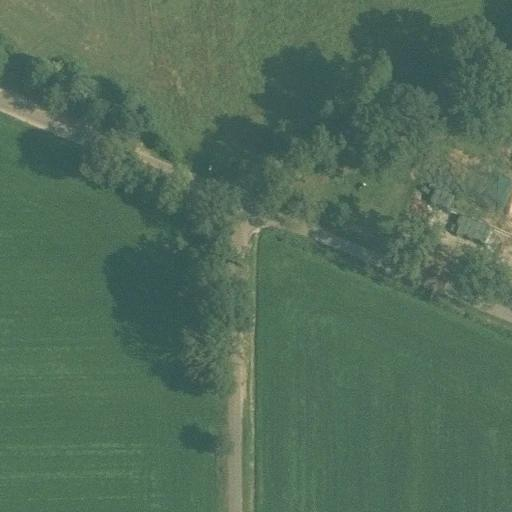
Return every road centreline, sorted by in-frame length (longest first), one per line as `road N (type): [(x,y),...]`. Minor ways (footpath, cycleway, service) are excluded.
road 1 (unclassified): [(233,511),(236,198)]
road 2 (unclassified): [(236,198),(276,169),(511,65)]
road 3 (unclassified): [(511,314),(236,198)]
road 4 (unclassified): [(236,198),(0,99)]
